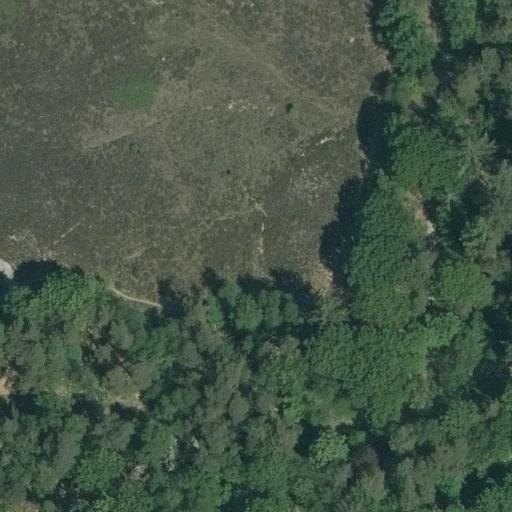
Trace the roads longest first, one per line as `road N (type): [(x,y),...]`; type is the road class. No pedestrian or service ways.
road 1 (track): [(445,0),(433,349)]
road 2 (track): [(257,467),(97,414),(48,416),(0,430)]
road 3 (track): [(433,349),(257,467)]
road 4 (track): [(404,511),(257,467)]
